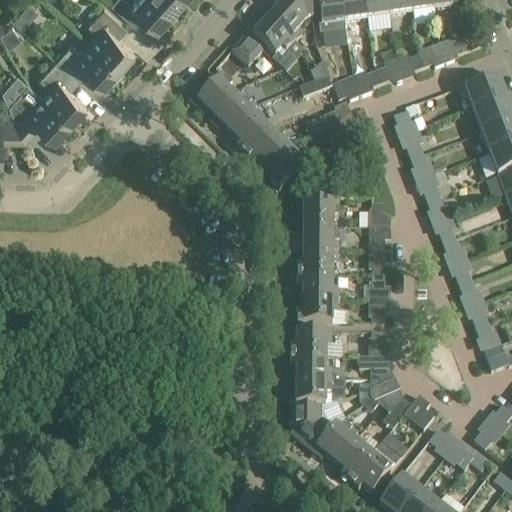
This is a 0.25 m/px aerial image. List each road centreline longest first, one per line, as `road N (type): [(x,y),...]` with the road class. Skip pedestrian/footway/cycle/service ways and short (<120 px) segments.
road 1 (residential): [(135,112),(243,230),(242,438),(265,483),(300,511)]
road 2 (residential): [(412,226),(486,407),(462,421),(403,370),(406,275)]
road 3 (residential): [(510,58),(367,115),(412,226)]
road 4 (residential): [(0,203),(51,204),(135,112)]
road 5 (residential): [(232,0),(135,112)]
